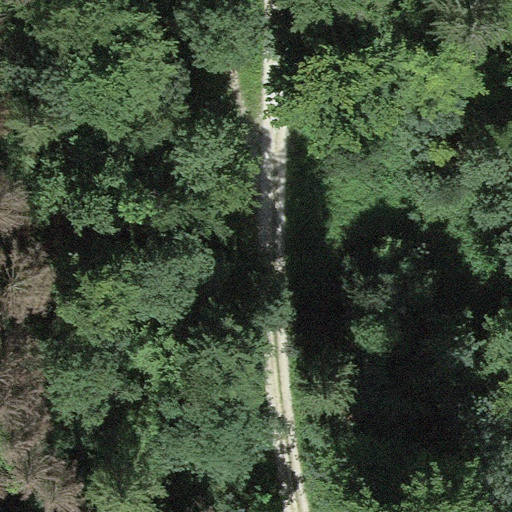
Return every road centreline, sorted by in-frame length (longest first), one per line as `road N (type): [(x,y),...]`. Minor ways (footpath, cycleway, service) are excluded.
road 1 (track): [(273,0),(271,324),(296,511)]
road 2 (track): [(231,0),(234,72),(266,199)]
